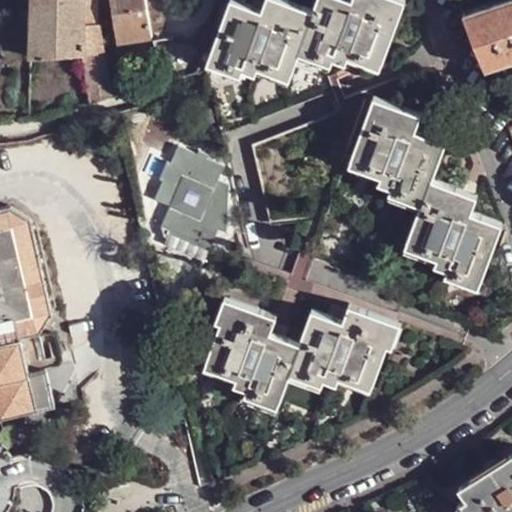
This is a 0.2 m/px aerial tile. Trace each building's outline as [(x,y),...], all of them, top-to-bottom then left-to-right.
[(33,0),(31,55),(83,52),(92,102),(112,97),(110,84),(100,23),(99,23),(98,0),(33,0)] [(111,0),(118,41),(153,36),(147,0),(111,0)] [(265,0),(263,8),(252,4),(241,0),(230,0),(210,56),(227,63),(226,68),(242,74),(245,68),(257,72),(259,66),(273,71),(275,66),(293,72),(299,55),(298,55),(299,51),(301,46),(319,52),(317,58),(324,60),(332,63),(334,57),(347,62),(349,55),(363,60),(365,55),(383,62),(406,0),(316,0),(314,8),(291,0),(265,0)] [(511,0),(499,0),(464,12),(486,68),(511,59),(511,0)] [(301,46),(299,51),(317,58),(319,52),(301,46)] [(381,67),(383,62),(365,55),(363,60),(381,67)] [(210,56),(208,61),(226,68),(227,63),(210,56)] [(324,60),(293,72),(291,77),(284,76),(278,78),(215,101),(221,129),(332,86),(331,81),(337,79),(335,72),(332,63),(324,60)] [(284,76),(291,77),(293,72),(275,66),(273,71),(284,76)] [(127,93),(125,81),(110,84),(112,97),(127,93)] [(335,102),(340,115),(366,105),(361,92),(335,102)] [(463,274),(481,281),(503,223),(472,211),(477,194),(433,178),(446,140),(426,134),(416,129),(422,112),(375,96),(352,158),(370,164),(368,169),(382,175),(381,179),(380,181),(392,186),(390,192),(405,197),(407,192),(424,199),(422,204),(420,208),(419,208),(407,239),(426,246),(424,251),(437,256),(435,263),(447,268),(445,274),(461,280),(463,274)] [(350,141),(340,115),(258,147),(275,225),(306,221),(292,163),(350,141)] [(162,229),(164,232),(167,236),(169,237),(172,230),(211,248),(220,227),(226,229),(225,231),(229,232),(230,203),(229,199),(225,196),(230,184),(220,179),(226,165),(208,157),(210,154),(200,150),(199,153),(179,145),(172,161),(168,160),(160,178),(163,179),(156,197),(171,205),(162,226),(162,229)] [(350,163),(368,169),(370,164),(352,158),(350,163)] [(405,197),(422,204),(424,199),(407,192),(405,197)] [(0,418),(57,405),(54,392),(49,373),(28,378),(19,339),(41,334),(54,311),(33,217),(12,204),(0,206),(0,418)] [(413,262),(309,225),(300,250),(301,251),(404,288),(413,262)] [(206,259),(211,248),(172,230),(169,237),(167,242),(206,259)] [(406,245),(424,251),(426,246),(407,239),(406,245)] [(354,380),(356,375),(373,381),(388,343),(383,342),(392,318),(361,306),(362,304),(243,262),(231,297),(235,298),(227,322),(222,320),(208,359),(226,365),(224,370),(238,376),(235,383),(248,387),(246,393),(261,398),(263,393),(281,400),(290,377),(289,376),(290,371),(292,365),(309,372),(307,377),(323,383),(325,377),(338,382),(340,376),(354,380)] [(479,286),(481,281),(463,274),(461,280),(479,286)] [(217,318),(222,320),(227,322),(235,298),(231,297),(225,295),(217,318)] [(402,321),(392,318),(383,342),(388,343),(393,345),(402,321)] [(28,378),(49,373),(64,369),(55,331),(41,334),(19,339),(28,378)] [(206,364),(224,370),(226,365),(208,359),(206,364)] [(290,371),(307,377),(309,372),(292,365),(290,371)] [(371,387),(373,381),(356,375),(354,380),(371,387)] [(279,405),(281,400),(263,393),(261,398),(279,405)] [(0,428),(0,443),(7,448),(16,435),(16,430),(14,426),(10,424),(5,425),(1,427),(0,428)] [(22,485),(23,478),(20,470),(16,458),(7,448),(0,443),(0,511),(14,511),(22,495),(22,485)] [(475,480),(474,478),(459,487),(466,499),(457,504),(461,511),(511,511),(511,452),(509,455),(510,458),(502,463),(498,457),(480,469),(484,474),(475,480)] [(507,452),(498,457),(502,463),(510,458),(509,455),(507,452)] [(83,511),(84,506),(82,489),(74,473),(61,461),(47,455),(36,453),(23,454),(16,458),(20,470),(23,478),(22,485),(34,484),(45,487),(52,493),(54,502),(53,511),(83,511)] [(471,474),(474,478),(475,480),(484,474),(480,469),(471,474)]
